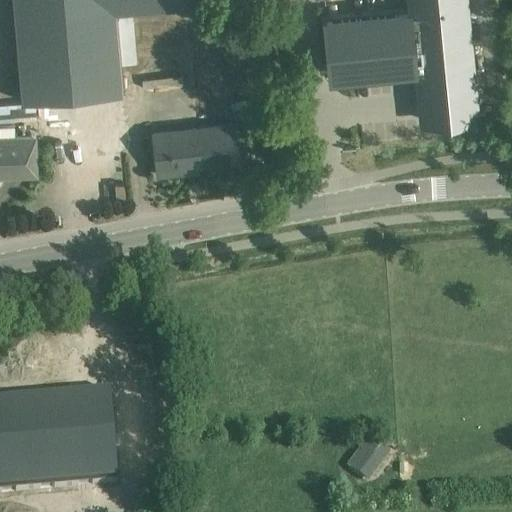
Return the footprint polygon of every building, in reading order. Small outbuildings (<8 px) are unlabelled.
[(196,0),(11,0),(17,59),(20,101),(37,100),(123,92),(121,69),(137,67),(132,10),(197,4),(196,0)] [(420,12),(326,21),(330,64),(335,64),(336,76),(341,76),(426,68),(428,94),(431,124),(432,124),(479,119),(467,0),(419,0),(420,12)] [(195,90),(200,119),(232,114),(228,85),(195,90)] [(196,165),(241,160),(236,123),(152,132),(157,174),(185,171),(184,160),(195,159),(196,165)] [(35,137),(12,137),(12,126),(0,126),(0,162),(13,162),(13,157),(36,157),(35,137)] [(109,392),(0,401),(0,491),(117,482),(109,392)] [(357,454),(346,468),(362,479),(373,465),(357,454)]
